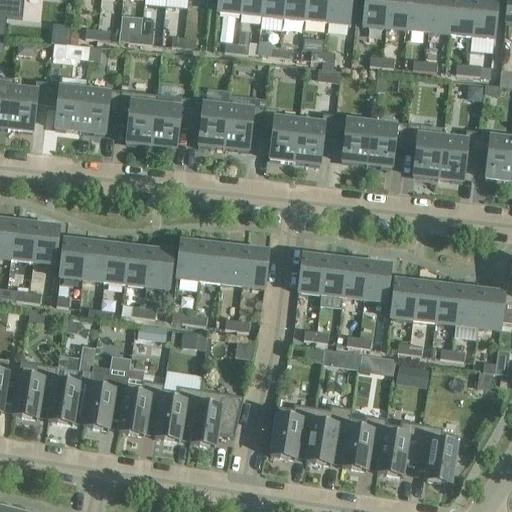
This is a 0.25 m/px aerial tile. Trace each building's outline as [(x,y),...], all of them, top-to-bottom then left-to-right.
[(0,0),(0,40),(4,41),(6,19),(22,21),(24,0),(0,0)] [(239,18),(241,0),(218,0),(217,16),(239,18)] [(262,0),(241,0),(239,18),(261,20),(262,0)] [(283,22),(284,0),(262,0),(261,20),(283,22)] [(306,0),(284,0),(283,22),(304,24),(306,0)] [(326,26),(328,0),(306,0),(304,24),(326,26)] [(350,0),(328,0),(326,26),(348,28),(350,0)] [(365,0),(362,30),(384,32),(387,0),(365,0)] [(409,0),(387,0),(384,32),(406,34),(409,0)] [(409,0),(406,34),(428,36),(431,0),(409,0)] [(453,1),(440,0),(431,0),(428,36),(450,38),(453,1)] [(450,38),(471,40),(475,3),(453,1),(450,38)] [(497,5),(475,3),(471,40),(493,42),(497,5)] [(51,45),(70,47),(71,35),(72,27),(52,25),(51,45)] [(97,33),(86,32),(85,42),(96,43),(97,33)] [(109,44),(110,34),(97,33),(96,43),(109,44)] [(128,46),(140,47),(141,37),(129,36),(128,46)] [(268,49),(267,59),(279,61),(280,51),(281,38),(268,36),(267,49),(268,49)] [(141,37),(140,47),(152,48),(153,38),(141,37)] [(171,50),(183,51),(184,41),(172,40),(171,50)] [(183,51),(195,52),(196,42),(184,41),(183,51)] [(35,57),(36,46),(19,44),(18,55),(35,57)] [(235,56),(236,46),(225,45),(224,55),(235,56)] [(249,48),(236,46),(235,56),(248,58),(249,48)] [(53,47),(52,60),(64,61),(64,60),(66,48),(53,47)] [(89,62),(99,63),(100,51),(90,50),(89,62)] [(279,61),(291,62),(292,52),(280,51),(279,61)] [(310,64),(322,65),(323,55),(311,54),(310,64)] [(335,56),(323,55),(322,65),(334,66),(335,56)] [(369,69),(381,70),(382,61),(369,59),(369,69)] [(382,61),(381,70),(393,72),(394,62),(382,61)] [(412,73),(424,74),(425,65),(413,64),(412,73)] [(234,65),(232,79),(246,80),(247,66),(234,65)] [(425,65),(424,74),(436,76),(437,66),(425,65)] [(455,78),(468,79),(468,69),(456,68),(455,78)] [(480,70),(468,69),(468,79),(479,80),(480,70)] [(499,89),(511,90),(511,78),(509,75),(500,75),(499,89)] [(0,131),(8,133),(13,92),(14,82),(0,80),(0,131)] [(378,80),(377,94),(386,95),(388,81),(378,80)] [(49,86),(46,109),(57,111),(55,132),(79,135),(84,94),(85,83),(62,81),(61,88),(49,86)] [(35,108),(46,109),(49,86),(36,85),(34,94),(13,92),(8,133),(32,135),(35,108)] [(468,88),(466,103),(481,104),(483,90),(468,88)] [(107,117),(118,118),(120,95),(107,93),(107,97),(84,94),(79,135),(104,138),(107,117)] [(126,146),(152,149),(157,99),(120,95),(118,118),(129,119),(126,146)] [(157,99),(152,149),(176,152),(179,125),(189,126),(192,103),(157,99)] [(198,148),(223,151),(228,111),(205,108),(206,104),(199,104),(194,103),(192,103),(189,126),(200,127),(198,148)] [(250,133),(261,134),(264,111),(250,110),(250,113),(228,111),(223,151),(248,154),(250,133)] [(261,134),(272,135),(269,163),(294,166),(299,125),(276,122),(277,113),(264,111),(261,134)] [(322,141),(333,142),(336,119),(322,118),(321,127),(299,125),(294,166),(319,168),(322,141)] [(349,121),(336,119),(333,142),(344,144),(341,165),(366,168),(372,127),(348,124),(349,121)] [(393,150),(405,151),(407,128),(382,125),(381,128),(372,127),(366,168),(391,171),(393,150)] [(407,128),(405,151),(416,153),(413,179),(438,182),(442,142),(443,132),(407,128)] [(442,142),(438,182),(462,185),(465,158),(476,159),(479,136),(466,134),(465,144),(442,142)] [(485,181),(510,184),(511,163),(511,143),(492,141),(492,137),(479,136),(476,159),(487,160),(485,181)] [(0,261),(11,263),(15,226),(0,224),(0,261)] [(11,263),(32,266),(37,229),(15,226),(11,263)] [(59,231),(37,229),(32,266),(54,268),(59,231)] [(59,281),(81,283),(85,246),(63,244),(59,281)] [(176,282),(198,285),(202,248),(180,245),(176,282)] [(81,283),(103,286),(107,249),(85,246),(81,283)] [(198,285),(220,287),(224,250),(202,248),(198,285)] [(103,286),(125,288),(129,251),(107,249),(103,286)] [(220,287),(242,290),(246,253),(224,250),(220,287)] [(125,288),(147,291),(151,254),(129,251),(125,288)] [(268,255),(246,253),(242,290),(264,292),(268,255)] [(151,254),(147,291),(168,293),(173,257),(151,254)] [(298,296),(320,299),(324,262),(302,259),(298,296)] [(320,299),(342,301),(346,264),(324,262),(320,299)] [(342,301),(364,304),(368,267),(346,264),(342,301)] [(386,306),(390,269),(368,267),(364,304),(386,306)] [(390,321),(412,324),(416,287),(394,284),(390,321)] [(504,297),(502,308),(511,309),(511,285),(503,285),(502,297),(504,297)] [(412,324),(434,326),(438,289),(416,287),(412,324)] [(434,326),(456,329),(460,292),(438,289),(434,326)] [(456,329),(477,331),(482,294),(460,292),(456,329)] [(16,304),(28,305),(29,295),(17,294),(16,304)] [(477,331),(499,334),(502,308),(504,297),(502,297),(482,294),(477,331)] [(39,307),(41,297),(29,295),(28,305),(39,307)] [(57,299),(56,309),(68,311),(69,301),(57,299)] [(130,319),(143,321),(144,311),(132,309),(130,319)] [(154,323),(156,313),(144,311),(143,321),(154,323)] [(87,321),(98,323),(100,313),(88,312),(87,321)] [(111,325),(111,324),(112,315),(100,313),(98,323),(111,325)] [(43,315),(31,314),(30,326),(42,327),(43,315)] [(181,326),(192,328),(194,318),(183,316),(181,326)] [(207,320),(194,318),(192,328),(205,330),(207,320)] [(224,332),(236,334),(238,324),(226,322),(224,332)] [(66,323),(64,335),(76,337),(78,325),(66,323)] [(248,336),(250,326),(238,324),(236,334),(248,336)] [(167,332),(139,329),(137,340),(165,344),(167,332)] [(303,343),(314,345),(316,335),(304,333),(303,343)] [(314,345),(315,345),(327,346),(328,337),(316,335),(314,345)] [(187,337),(186,349),(205,351),(207,339),(187,337)] [(346,349),(358,351),(359,341),(347,339),(346,349)] [(359,341),(358,351),(370,352),(371,343),(359,341)] [(250,364),(255,347),(238,343),(233,360),(250,364)] [(397,356),(408,358),(409,348),(398,346),(397,356)] [(422,349),(409,348),(408,358),(421,359),(422,349)] [(322,364),(323,354),(307,352),(306,362),(322,364)] [(439,362),(451,363),(453,354),(441,352),(439,362)] [(451,363),(463,365),(465,355),(453,354),(451,363)] [(347,356),(345,372),(357,373),(359,358),(347,356)] [(373,360),(359,358),(357,373),(357,374),(371,376),(373,360)] [(14,407),(12,419),(36,422),(38,411),(49,412),(47,424),(48,424),(56,371),(21,365),(19,381),(18,381),(16,392),(14,407)] [(427,390),(429,369),(398,366),(396,387),(427,390)] [(483,366),(482,376),(494,377),(496,368),(483,366)] [(120,423),(126,386),(127,380),(108,377),(108,373),(92,370),(91,376),(85,418),(83,430),(107,434),(109,422),(120,423)] [(56,371),(48,424),(72,428),(74,416),(85,418),(91,376),(56,371)] [(167,374),(165,388),(196,392),(198,377),(167,374)] [(507,381),(500,380),(499,388),(506,388),(507,381)] [(163,387),(142,384),(142,389),(126,386),(120,423),(118,435),(143,439),(145,427),(156,429),(154,441),(155,441),(163,387)] [(164,388),(163,387),(155,441),(178,445),(180,433),(191,435),(190,446),(190,447),(199,393),(178,390),(177,395),(163,392),(164,388)] [(7,406),(14,407),(16,392),(9,391),(7,406)] [(243,400),(199,393),(190,447),(214,450),(216,438),(234,441),(243,400)] [(314,411),(294,408),(293,413),(278,410),(270,459),(294,463),(296,451),(307,453),(314,411)] [(329,414),(314,411),(307,453),(306,465),(330,468),(332,457),(343,458),(341,470),(342,470),(351,412),(330,409),(329,414)] [(377,476),(386,422),(365,419),(364,424),(350,422),(352,412),(351,412),(342,470),(365,474),(367,462),(378,464),(377,476)] [(386,423),(386,422),(377,476),(401,480),(403,468),(415,470),(422,428),(400,425),(400,429),(386,427),(386,423)] [(425,483),(450,487),(451,482),(459,483),(474,459),(455,456),(457,439),(442,436),(442,431),(422,428),(415,470),(427,472),(425,483)]
